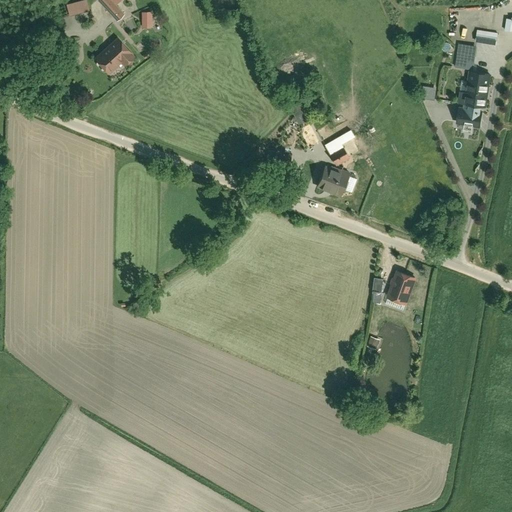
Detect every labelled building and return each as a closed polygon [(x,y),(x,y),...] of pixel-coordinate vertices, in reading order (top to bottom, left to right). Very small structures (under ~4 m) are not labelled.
[(106,0),(120,15),(132,5),(127,0),(106,0)] [(156,7),(145,7),(145,23),(156,23),(156,7)] [(480,23),(478,35),(502,39),(504,27),(480,23)] [(130,56),(132,53),(118,37),(93,59),(108,75),(123,62),(125,64),(132,58),(130,56)] [(481,40),(463,37),(459,61),(477,64),(481,40)] [(487,120),(494,69),(473,66),(470,86),(465,85),(463,97),(469,98),(468,102),(462,101),(460,116),(487,120)] [(424,97),(438,99),(440,87),(425,85),(424,97)] [(303,96),(293,100),(296,109),(300,119),(311,115),(303,96)] [(343,133),(347,141),(360,133),(354,123),(342,131),(343,133)] [(343,133),(329,141),(341,160),(354,152),(347,141),(343,133)] [(294,164),(294,151),(270,151),(270,163),(294,164)] [(324,166),(316,187),(340,196),(348,174),(324,166)] [(411,309),(421,282),(401,274),(390,301),(411,309)] [(388,282),(380,281),(378,295),(386,296),(388,282)] [(385,334),(375,330),(371,339),(381,344),(385,334)]
